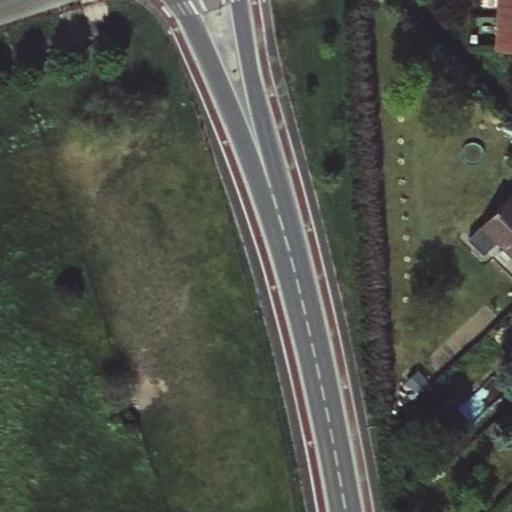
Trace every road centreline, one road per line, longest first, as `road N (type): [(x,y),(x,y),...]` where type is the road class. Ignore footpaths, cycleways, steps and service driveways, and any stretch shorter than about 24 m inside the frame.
road 1 (primary): [(272,194),(347,511)]
road 2 (primary): [(179,0),(272,194)]
road 3 (primary): [(272,194),(240,0)]
